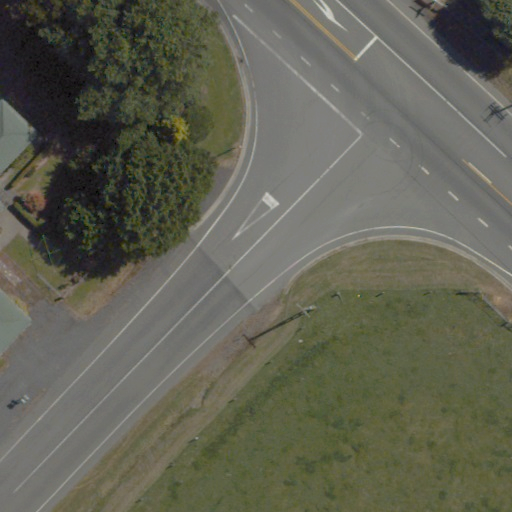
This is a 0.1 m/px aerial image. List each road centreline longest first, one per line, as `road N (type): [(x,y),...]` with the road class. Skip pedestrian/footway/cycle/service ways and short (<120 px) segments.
road 1 (unclassified): [(0,506),(396,97)]
road 2 (secondary): [(396,97),(511,204)]
road 3 (secondary): [(292,0),(396,97)]
